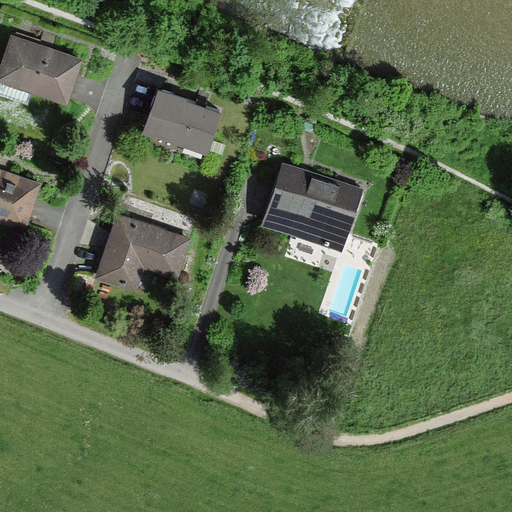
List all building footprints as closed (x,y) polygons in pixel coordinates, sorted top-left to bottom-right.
[(39,44),(13,35),(0,73),(0,77),(0,92),(28,102),(32,88),(65,99),(80,58),(51,48),(50,51),(38,47),(39,44)] [(220,109),(158,88),(144,127),(206,149),(220,109)] [(331,243),(342,247),(362,190),(308,172),(305,180),(279,171),(262,220),(294,231),(296,226),(311,232),(310,236),(321,240),(321,242),(331,245),(331,243)] [(0,215),(23,224),(37,182),(9,173),(8,176),(0,173),(0,215)] [(188,238),(119,215),(99,274),(123,282),(131,259),(176,274),(188,238)]
